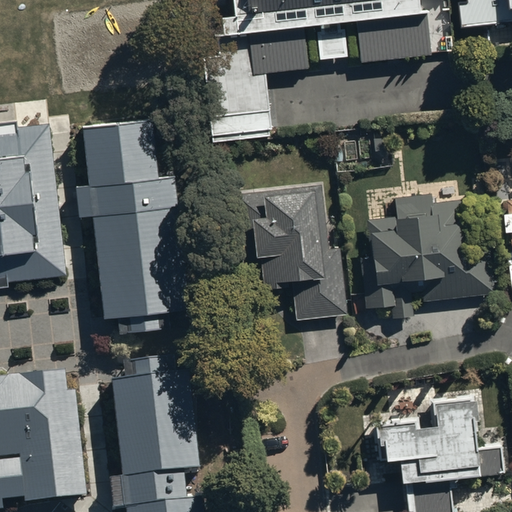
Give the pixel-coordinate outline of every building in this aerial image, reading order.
[(319,63),(348,60),(344,26),(356,25),(360,66),(431,59),(427,11),(422,12),(420,0),(230,0),(233,19),(221,21),(222,40),(248,38),(252,77),(309,72),(308,64),(305,31),(316,30),(319,63)] [(453,41),(454,40),(511,35),(511,0),(449,0),(450,7),(442,8),(442,12),(450,11),(453,41)] [(153,118),(82,127),(90,191),(75,193),(79,227),(92,225),(104,319),(123,317),(125,334),(174,328),(172,317),(196,314),(177,170),(159,172),(153,118)] [(49,123),(0,128),(0,285),(67,278),(49,123)] [(320,185),(238,194),(249,294),(296,289),(300,324),(345,319),(337,246),(327,247),(320,185)] [(394,217),(363,221),(367,252),(355,254),(364,322),(417,315),(414,289),(419,288),(420,298),(487,290),(476,195),(432,200),(428,196),(392,200),(394,217)] [(129,386),(114,387),(127,511),(203,511),(202,498),(188,499),(186,479),(203,477),(192,376),(173,378),(172,362),(127,367),(129,386)] [(0,501),(28,498),(27,493),(80,488),(68,371),(14,376),(17,407),(0,408),(0,501)] [(416,425),(371,429),(374,464),(406,461),(410,511),(451,511),(449,487),(506,482),(502,445),(480,448),(475,401),(431,405),(433,429),(417,431),(416,425)]
